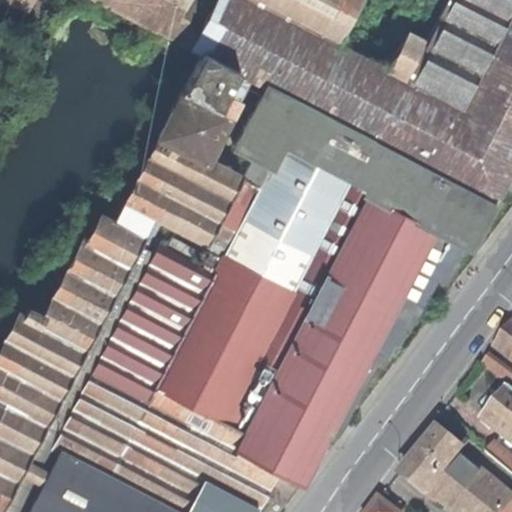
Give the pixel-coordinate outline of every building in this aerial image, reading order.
[(103,0),(188,44),(210,2),(207,0),(103,0)] [(200,50),(247,74),(264,83),(283,93),(278,104),(487,210),(491,203),(370,140),(404,74),(387,66),(336,40),(258,0),(211,0),(210,2),(188,44),(200,50)] [(353,8),(357,0),(258,0),(336,40),(347,20),(353,8)] [(485,0),(490,3),(494,9),(495,16),(494,18),(503,22),(510,8),(511,4),(511,0),(439,0),(436,8),(438,9),(423,38),(440,46),(422,83),(460,103),(488,49),(473,39),(475,33),(470,32),(465,27),(461,22),(459,15),(461,9),(464,3),(468,0),(485,0)] [(403,33),(353,8),(347,20),(397,45),(403,33)] [(460,103),(511,129),(511,8),(510,8),(503,22),(488,49),(460,103)] [(473,39),(488,49),(503,22),(494,18),(493,23),(489,29),(483,32),(475,33),(473,39)] [(387,66),(404,74),(422,83),(440,46),(423,38),(405,29),(403,33),(397,45),(387,66)] [(228,88),(230,107),(247,74),(200,50),(191,69),(228,88)] [(191,69),(183,87),(228,110),(230,107),(228,88),(191,69)] [(422,83),(404,74),(370,140),(491,203),(511,162),(511,129),(460,103),(422,83)] [(378,334),(394,342),(398,344),(413,315),(416,317),(430,291),(439,295),(465,244),(469,246),(487,210),(278,104),(283,93),(264,83),(252,106),(233,144),(253,155),(242,176),(211,161),(205,158),(204,160),(159,136),(126,200),(139,206),(127,228),(115,222),(106,217),(101,214),(87,242),(82,240),(44,314),(39,324),(23,316),(18,313),(0,348),(0,507),(5,510),(9,511),(26,511),(59,450),(53,447),(100,355),(154,384),(171,414),(219,439),(255,437),(286,452),(309,464),(315,453),(322,440),(328,428),(378,334)] [(156,135),(159,136),(204,160),(205,158),(220,129),(230,111),(228,110),(183,87),(181,86),(156,135)] [(246,96),(241,97),(239,102),(239,106),(242,109),(246,111),(249,110),(252,106),(253,102),(251,97),(246,96)] [(226,131),(220,129),(205,158),(211,161),(226,131)] [(126,200),(118,217),(115,222),(127,228),(139,206),(126,200)] [(108,212),(106,217),(115,222),(118,217),(108,212)] [(28,306),(23,316),(39,324),(44,314),(28,306)] [(495,345),(511,358),(511,323),(505,333),(495,345)] [(386,358),(394,342),(378,334),(328,428),(337,433),(349,422),(382,356),(386,358)] [(254,511),(257,508),(286,452),(255,437),(219,439),(171,414),(154,384),(100,355),(53,447),(59,450),(60,448),(157,498),(156,500),(178,511),(254,511)] [(500,376),(507,368),(493,357),(486,365),(500,376)] [(511,372),(507,368),(500,376),(511,385),(511,372)] [(488,419),(511,438),(511,388),(500,403),(488,419)] [(448,436),(464,449),(471,440),(455,428),(448,436)] [(422,453),(404,475),(427,494),(430,490),(460,453),(464,449),(448,436),(441,430),(422,453)] [(326,442),(322,440),(315,453),(319,456),(326,442)] [(488,452),(511,472),(511,457),(495,443),(488,452)] [(59,450),(26,511),(149,511),(156,500),(157,498),(60,448),(59,450)] [(286,452),(257,508),(265,511),(273,511),(309,464),(286,452)] [(502,511),(511,500),(511,495),(460,453),(430,490),(438,497),(456,511),(502,511)] [(438,497),(430,490),(427,494),(435,501),(438,497)] [(369,511),(399,511),(380,498),(369,511)] [(178,511),(156,500),(149,511),(178,511)] [(511,511),(511,500),(502,511),(511,511)]
